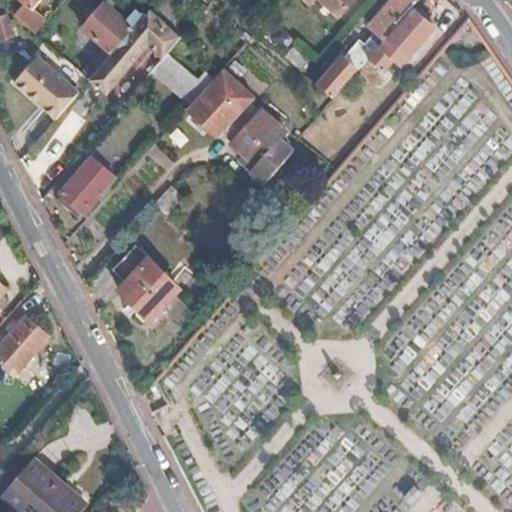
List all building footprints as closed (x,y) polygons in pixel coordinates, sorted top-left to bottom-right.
[(20,0),(22,1),(12,14),(35,33),(47,20),(33,11),(42,0),(20,0)] [(181,36),(191,25),(163,0),(156,0),(149,8),(181,36)] [(387,36),(418,0),(417,0),(393,0),(371,25),(385,38),(387,36)] [(81,70),(90,77),(143,16),(135,8),(123,21),(104,4),(83,28),(102,45),(81,70)] [(163,58),(167,53),(181,36),(149,8),(143,16),(90,77),(105,91),(147,43),(163,58)] [(434,29),(413,10),(389,38),(387,36),(385,38),(380,44),(379,45),(368,59),(383,72),(394,60),(399,65),(405,58),(406,60),(409,56),(434,29)] [(7,18),(0,19),(0,42),(12,41),(7,18)] [(318,87),(332,99),(368,59),(379,45),(380,44),(370,36),(365,42),(360,38),(318,87)] [(151,71),(190,105),(206,87),(167,53),(163,58),(151,71)] [(37,55),(14,82),(56,117),(78,91),(37,55)] [(188,110),(218,137),(222,133),(242,110),(213,84),(188,110)] [(242,110),(222,133),(233,143),(231,144),(256,166),(253,171),(266,182),(294,151),(282,140),(288,133),(262,110),(253,120),(242,110)] [(51,120),(23,160),(41,174),(70,134),(51,120)] [(113,178),(92,160),(61,193),(67,198),(62,204),(70,211),(75,206),(82,212),(113,178)] [(182,197),(170,186),(153,204),(166,215),(182,197)] [(0,212),(0,233),(9,242),(13,238),(0,212)] [(180,288),(133,244),(111,267),(126,282),(119,290),(150,319),(180,288)] [(45,339),(23,320),(0,346),(0,365),(12,376),(45,339)] [(59,490),(63,485),(33,459),(1,496),(20,511),(79,511),(86,505),(69,490),(66,496),(59,490)] [(69,490),(63,485),(59,490),(66,496),(69,490)]
